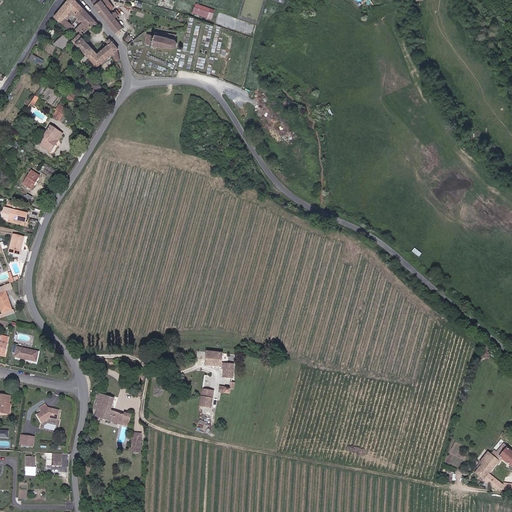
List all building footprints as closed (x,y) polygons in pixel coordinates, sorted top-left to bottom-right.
[(89,12),(76,0),(66,0),(52,18),(70,34),(89,12)] [(109,19),(115,13),(111,7),(113,5),(108,0),(103,0),(98,5),(109,19)] [(203,17),(206,10),(196,7),(194,13),(203,17)] [(115,13),(109,19),(120,32),(127,26),(122,21),(123,19),(122,18),(120,19),(124,15),(120,9),(115,13)] [(99,22),(89,12),(70,34),(74,38),(82,30),(84,28),(87,31),(94,24),(99,29),(103,27),(99,22)] [(84,34),(85,33),(82,30),(74,38),(90,52),(91,52),(97,47),(84,34)] [(150,32),(148,44),(152,45),(152,48),(156,49),(157,46),(177,49),(179,47),(180,43),(178,40),(176,40),(176,37),(169,35),(169,38),(161,37),(161,34),(153,32),(150,32)] [(109,41),(110,44),(115,51),(117,59),(121,59),(120,55),(119,50),(115,44),(117,44),(112,39),(109,41)] [(98,65),(115,51),(110,44),(101,51),(97,47),(91,52),(97,58),(94,61),(98,65)] [(79,73),(101,97),(106,92),(84,68),(79,73)] [(68,98),(75,101),(77,96),(71,92),(68,98)] [(68,108),(61,105),(57,112),(64,115),(67,110),(68,108)] [(50,151),(53,144),(56,145),(63,134),(51,127),(41,146),(50,151)] [(39,175),(31,170),(23,184),(31,188),(39,175)] [(22,202),(27,204),(32,196),(27,194),(22,202)] [(3,208),(2,212),(3,214),(3,217),(1,218),(0,219),(0,221),(7,223),(7,221),(13,223),(14,220),(25,223),(27,212),(3,208)] [(13,235),(9,252),(19,254),(23,237),(13,235)] [(0,294),(9,291),(15,289),(14,284),(0,289),(0,294)] [(15,311),(9,291),(0,294),(0,304),(4,315),(5,315),(7,318),(15,315),(13,312),(15,311)] [(0,342),(0,352),(6,354),(10,337),(3,335),(2,340),(5,341),(4,344),(0,342)] [(18,348),(16,357),(36,362),(38,353),(18,348)] [(225,365),(224,377),(233,379),(235,356),(212,353),(211,363),(225,365)] [(204,380),(202,406),(212,407),(214,381),(204,380)] [(127,428),(130,412),(124,410),(123,411),(110,407),(112,397),(99,392),(99,394),(96,393),(95,397),(99,398),(97,406),(99,407),(98,410),(96,418),(127,428)] [(4,395),(0,410),(0,411),(8,413),(10,396),(4,395)] [(42,422),(48,418),(59,421),(61,413),(53,411),(47,403),(39,409),(41,412),(37,417),(42,422)] [(9,430),(0,429),(0,437),(9,438),(9,430)] [(22,437),(22,446),(35,446),(35,442),(31,442),(31,437),(22,437)] [(500,458),(510,465),(511,461),(511,451),(508,448),(500,458)] [(477,473),(495,489),(511,491),(511,484),(501,483),(490,473),(500,459),(490,450),(480,462),(483,465),(477,473)] [(48,460),(48,465),(62,465),(62,454),(53,454),(53,460),(48,460)]
